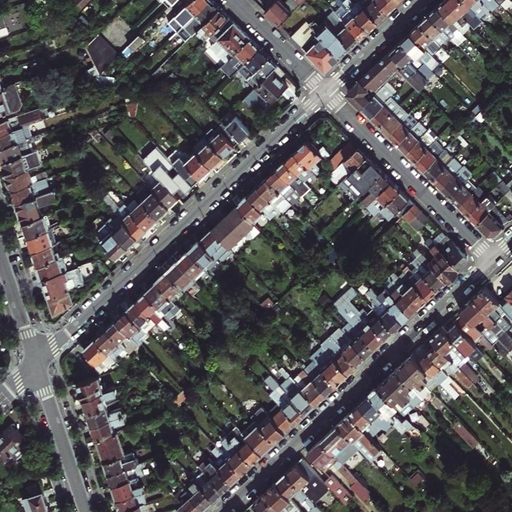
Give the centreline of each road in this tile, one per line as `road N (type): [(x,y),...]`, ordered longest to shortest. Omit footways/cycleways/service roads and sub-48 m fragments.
road 1 (residential): [(324,93),(37,362)]
road 2 (residential): [(222,511),(491,259)]
road 3 (residential): [(491,259),(324,93)]
road 4 (residential): [(37,362),(86,511)]
road 5 (residential): [(422,0),(324,93)]
road 6 (residential): [(324,93),(231,0)]
